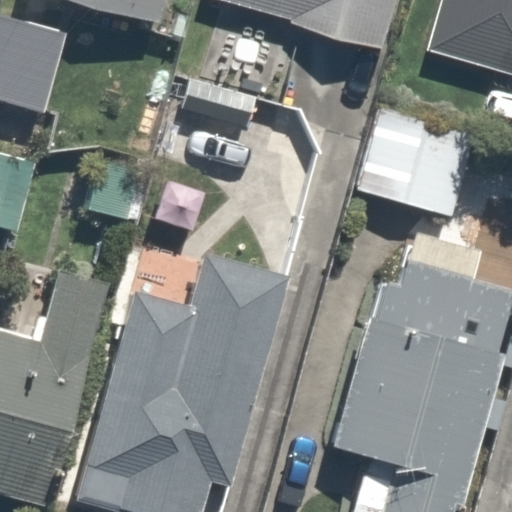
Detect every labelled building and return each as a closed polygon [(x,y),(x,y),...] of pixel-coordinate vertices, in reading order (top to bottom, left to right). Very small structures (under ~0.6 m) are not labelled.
[(0,0),(0,106),(31,115),(61,17),(3,0),(0,0)] [(96,0),(145,12),(148,0),(96,0)] [(231,0),(383,37),(392,0),(231,0)] [(511,0),(438,0),(427,43),(511,64),(511,0)] [(464,134),(363,104),(340,180),(442,210),(464,134)] [(0,223),(14,227),(31,155),(0,147),(0,223)] [(127,215),(137,163),(85,153),(75,205),(127,215)] [(219,484),(270,267),(205,252),(194,298),(117,280),(67,493),(108,502),(105,511),(192,511),(200,480),(219,484)] [(450,511),(508,280),(395,252),(390,273),(376,270),(365,312),(350,308),(319,434),(356,443),(339,511),(450,511)] [(23,335),(0,328),(0,494),(35,504),(99,273),(45,258),(23,335)]
